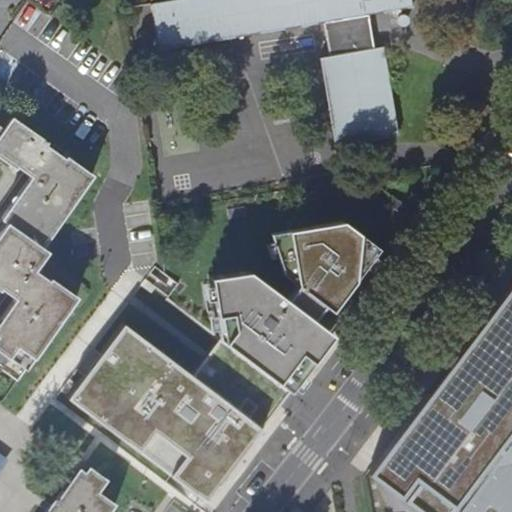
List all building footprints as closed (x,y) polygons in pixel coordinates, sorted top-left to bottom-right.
[(190,0),(156,6),(163,51),(327,24),(333,56),(326,57),(341,148),(403,137),(388,47),(379,48),(373,16),(417,9),(415,0),(190,0)] [(0,136),(0,135),(0,154),(20,169),(25,163),(36,172),(0,219),(0,228),(5,232),(1,236),(0,237),(0,288),(8,294),(13,288),(21,295),(1,322),(0,321),(0,362),(3,365),(0,368),(0,372),(16,385),(78,301),(50,279),(46,284),(34,275),(51,251),(42,245),(93,178),(68,160),(64,165),(43,150),(47,144),(13,119),(9,125),(0,136)] [(289,232),(297,283),(298,287),(288,300),(251,272),(213,277),(222,340),(290,391),(324,347),(305,333),(325,307),(333,313),(380,251),(343,223),(289,232)] [(511,511),(511,445),(507,451),(499,445),(511,428),(511,285),(381,455),(367,473),(389,489),(398,496),(410,477),(421,484),(406,503),(417,511),(511,511)] [(129,328),(80,394),(207,498),(261,429),(194,376),(129,328)] [(290,391),(222,340),(194,376),(261,429),(290,391)] [(511,445),(511,428),(499,445),(507,451),(511,445)] [(81,474),(59,504),(53,500),(44,511),(116,511),(98,499),(109,484),(91,470),(86,478),(81,474)]
